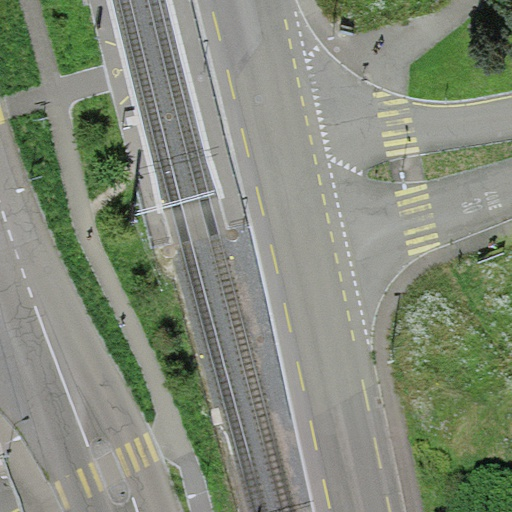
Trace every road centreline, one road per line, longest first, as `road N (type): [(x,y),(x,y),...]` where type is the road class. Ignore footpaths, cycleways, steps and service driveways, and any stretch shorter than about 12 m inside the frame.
road 1 (secondary): [(511,124),(176,367),(4,511)]
road 2 (secondary): [(146,511),(511,210)]
road 3 (unclassified): [(0,194),(109,511)]
road 4 (tertiary): [(362,511),(286,188)]
road 5 (residential): [(286,188),(511,136)]
road 6 (tertiary): [(286,188),(243,0)]
